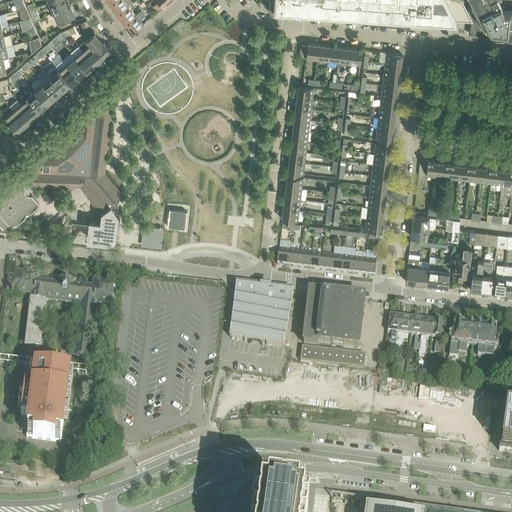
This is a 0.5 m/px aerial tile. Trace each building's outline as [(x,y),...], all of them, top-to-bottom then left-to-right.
[(25,6),(23,0),(17,3),(19,9),(25,6)] [(67,0),(53,0),(48,2),(52,12),(70,4),(67,0)] [(113,0),(109,3),(115,13),(127,5),(132,1),(131,0),(113,0)] [(269,0),(268,10),(287,12),(288,9),(409,24),(410,16),(411,4),(373,0),(269,0)] [(468,13),(466,8),(461,0),(373,0),(411,4),(410,16),(467,20),(467,14),(468,13)] [(511,0),(470,0),(473,5),(466,8),(468,13),(467,14),(467,20),(470,20),(469,33),(506,38),(506,33),(510,34),(510,35),(511,35),(511,0)] [(30,10),(36,7),(33,1),(27,4),(30,10)] [(162,7),(157,2),(153,5),(158,11),(162,7)] [(70,4),(52,12),(57,23),(58,22),(60,28),(71,23),(69,17),(74,15),(70,4)] [(115,13),(124,23),(134,14),(127,5),(115,13)] [(25,6),(19,9),(22,20),(30,17),(25,6)] [(30,10),(33,16),(39,13),(36,7),(30,10)] [(134,14),(124,23),(132,33),(143,23),(139,19),(144,15),(140,10),(139,10),(136,13),(134,14)] [(83,28),(90,25),(86,19),(80,22),(83,28)] [(26,23),(28,29),(34,26),(32,20),(26,23)] [(31,35),(37,32),(34,26),(28,29),(31,35)] [(61,30),(56,35),(60,39),(65,35),(69,33),(67,28),(61,30)] [(86,38),(90,43),(102,56),(111,49),(103,40),(102,41),(98,36),(94,31),(86,38)] [(56,35),(48,42),(52,46),(60,39),(56,35)] [(42,44),(39,36),(33,39),(29,40),(31,53),(42,44)] [(78,45),(94,63),(102,56),(90,43),(86,38),(78,45)] [(305,58),(306,58),(316,59),(318,44),(307,42),(307,45),(305,58)] [(46,44),(41,48),(45,53),(50,49),(46,44)] [(299,57),(305,58),(307,45),(300,44),(299,57)] [(329,45),(318,44),(316,59),(327,61),(329,45)] [(71,51),(86,70),(94,63),(78,45),(71,51)] [(327,61),(338,62),(340,46),(329,45),(327,61)] [(0,58),(3,58),(8,56),(6,46),(0,47),(0,58)] [(351,47),(340,46),(338,62),(349,63),(351,47)] [(360,65),(362,49),(351,47),(349,63),(360,65)] [(41,48),(36,53),(40,57),(45,53),(41,48)] [(71,51),(63,58),(79,76),(86,70),(71,51)] [(385,63),(401,64),(402,54),(386,52),(385,63)] [(30,57),(25,62),(29,66),(34,62),(30,57)] [(55,65),(71,83),(79,76),(63,58),(55,65)] [(25,62),(21,66),(24,71),(29,66),(25,62)] [(399,75),(401,64),(385,63),(384,73),(399,75)] [(71,83),(55,65),(54,64),(46,70),(62,88),(70,82),(71,83)] [(19,68),(14,72),(18,77),(23,72),(19,68)] [(54,95),(62,88),(46,70),(39,77),(54,95)] [(14,72),(9,76),(13,81),(18,77),(14,72)] [(382,84),(398,86),(399,75),(384,73),(382,84)] [(47,102),(54,95),(39,77),(31,84),(47,102)] [(31,84),(23,90),(40,110),(40,109),(39,108),(47,102),(31,84)] [(397,97),(398,86),(382,84),(381,95),(397,97)] [(296,96),(312,98),(314,87),(298,85),(296,96)] [(32,116),(40,110),(23,90),(27,95),(28,96),(21,103),(32,116)] [(380,106),(395,108),(397,97),(381,95),(380,106)] [(312,98),(296,96),(295,107),(311,108),(312,98)] [(17,98),(9,105),(13,110),(25,123),(32,116),(21,103),(17,98)] [(119,198),(118,197),(119,195),(120,191),(113,183),(111,182),(111,181),(104,173),(105,160),(104,158),(109,147),(106,143),(107,138),(110,136),(108,124),(109,121),(112,119),(111,116),(110,107),(99,105),(96,108),(95,115),(86,114),(83,117),(82,126),(78,130),(78,132),(70,132),(55,144),(54,151),(52,150),(49,153),(41,153),(34,159),(36,164),(33,166),(32,168),(29,170),(23,170),(16,177),(17,179),(12,180),(3,188),(4,190),(0,191),(0,224),(3,228),(9,228),(14,224),(16,225),(24,217),(26,213),(28,214),(37,206),(39,202),(32,194),(29,194),(29,185),(31,184),(32,185),(44,186),(46,184),(47,186),(58,186),(61,185),(61,186),(73,187),(75,183),(82,184),(81,186),(91,197),(91,201),(99,210),(97,221),(90,221),(89,223),(88,234),(90,239),(108,242),(114,240),(116,226),(117,215),(116,213),(117,212),(119,198)] [(394,119),(395,108),(380,106),(378,117),(394,119)] [(311,108),(295,107),(294,117),(310,119),(311,108)] [(13,110),(5,116),(9,121),(9,122),(16,131),(25,123),(13,110)] [(310,119),(294,117),(292,128),(308,130),(310,119)] [(377,128),(393,130),(394,119),(378,117),(377,128)] [(308,130),(292,128),(291,139),(307,141),(308,130)] [(392,140),(393,130),(377,128),(376,139),(392,140)] [(307,141),(291,139),(290,150),(306,152),(307,141)] [(391,143),(375,142),(374,152),(390,154),(391,143)] [(306,152),(290,150),(289,161),(304,163),(306,152)] [(373,163),(389,165),(390,154),(374,152),(373,163)] [(438,160),(427,159),(426,175),(436,176),(438,160)] [(449,161),(438,160),(436,176),(447,177),(449,161)] [(303,174),(304,163),(289,161),(287,172),(303,174)] [(460,163),(449,161),(447,177),(458,179),(460,163)] [(372,174),(387,176),(389,165),(373,163),(372,174)] [(471,164),(460,163),(458,179),(469,180),(471,164)] [(482,165),(471,164),(469,180),(480,181),(482,165)] [(492,167),(482,165),(480,181),(490,183),(492,167)] [(494,167),(492,167),(490,183),(501,184),(503,168),(498,167),(494,167)] [(511,168),(503,168),(501,184),(500,192),(500,198),(504,199),(505,195),(511,196),(511,193),(511,185),(511,168)] [(370,185),(386,187),(387,176),(372,174),(370,185)] [(287,175),(286,186),(301,187),(303,177),(287,175)] [(369,196),(385,198),(386,187),(370,185),(369,196)] [(286,186),(284,197),(300,198),(301,187),(286,186)] [(368,207),(384,209),(385,198),(369,196),(368,207)] [(284,197),(283,207),(299,209),(300,198),(284,197)] [(298,220),(299,209),(283,207),(282,218),(298,220)] [(366,218),(382,219),(384,209),(368,207),(366,218)] [(185,228),(185,227),(187,211),(170,209),(167,226),(185,228)] [(413,215),(412,225),(434,228),(434,226),(435,220),(435,219),(435,217),(413,215)] [(382,219),(366,218),(365,228),(381,230),(382,219)] [(434,228),(412,225),(411,236),(427,238),(428,227),(434,228)] [(163,228),(143,226),(141,246),(160,248),(163,228)] [(487,232),(476,231),(474,247),(480,248),(481,244),(485,244),(487,232)] [(498,234),(487,232),(485,244),(496,246),(498,234)] [(496,246),(506,247),(508,235),(498,234),(496,246)] [(420,248),(421,240),(410,239),(409,247),(420,248)] [(455,257),(453,276),(467,277),(471,248),(463,247),(462,258),(455,257)] [(277,265),(288,266),(290,251),(279,249),(277,265)] [(288,266),(299,268),(300,252),(290,251),(288,266)] [(299,268),(309,269),(311,253),(300,252),(299,268)] [(366,260),(364,276),(375,277),(375,274),(377,253),(367,252),(366,255),(366,260)] [(311,253),(309,269),(320,270),(322,255),(311,253)] [(353,274),(364,276),(366,260),(366,255),(355,254),(355,258),(353,274)] [(320,270),(331,272),(333,256),(322,255),(320,270)] [(331,272),(342,273),(344,257),(333,256),(331,272)] [(437,284),(439,261),(440,257),(435,256),(434,261),(429,261),(426,283),(437,284)] [(342,273),(353,274),(355,258),(344,257),(342,273)] [(405,281),(416,282),(419,258),(408,257),(405,281)] [(419,259),(416,282),(426,283),(429,261),(419,259)] [(472,265),(470,288),(480,290),(483,261),(478,260),(477,266),(472,265)] [(437,284),(447,286),(450,262),(439,261),(437,284)] [(480,290),(492,291),(493,275),(491,274),(493,262),(483,261),(480,290)] [(500,292),(503,293),(506,265),(497,264),(496,275),(493,275),(492,291),(494,291),(494,292),(495,292),(500,292)] [(511,265),(506,265),(503,293),(506,293),(511,293),(511,265)] [(12,294),(13,294),(35,297),(35,300),(30,299),(24,346),(41,348),(46,301),(80,305),(73,356),(90,358),(96,308),(89,307),(90,302),(107,304),(114,305),(115,296),(117,283),(108,282),(109,280),(102,279),(101,281),(93,280),(92,286),(76,284),(76,281),(56,279),(55,282),(39,280),(39,274),(31,273),(31,271),(24,270),(24,272),(15,271),(14,277),(9,276),(7,291),(12,292),(11,293),(12,293),(12,294)] [(293,292),(293,291),(292,291),(237,284),(234,284),(234,285),(236,285),(229,337),(244,340),(244,342),(245,342),(246,341),(266,344),(266,346),(267,346),(267,345),(283,348),(283,347),(285,337),(287,327),(291,307),(293,292)] [(309,295),(303,344),(318,346),(318,345),(331,347),(333,347),(343,348),(345,349),(345,348),(355,349),(355,350),(358,350),(358,347),(359,341),(359,340),(360,338),(359,338),(360,331),(361,329),(360,329),(361,321),(362,321),(362,320),(361,320),(362,312),(363,312),(363,311),(362,311),(363,309),(363,305),(363,303),(364,303),(364,301),(361,300),(351,299),(349,299),(339,298),(337,297),(337,298),(327,296),(324,296),(325,295),(309,293),(309,295)] [(396,344),(400,318),(390,317),(387,332),(386,341),(390,341),(390,342),(390,343),(396,344)] [(407,336),(409,336),(411,319),(400,318),(396,344),(395,349),(401,350),(402,344),(406,344),(407,336)] [(411,319),(409,336),(414,337),(413,351),(419,352),(422,321),(411,319)] [(426,338),(431,339),(433,322),(422,321),(419,352),(424,352),(426,338)] [(440,354),(444,323),(433,322),(431,339),(436,339),(434,354),(440,354)] [(472,347),(475,328),(464,327),(464,326),(461,324),(457,323),(454,325),(454,326),(453,334),(452,334),(452,335),(449,336),(448,341),(451,344),(449,358),(457,359),(457,357),(465,358),(467,347),(472,347)] [(475,328),(472,347),(478,348),(477,357),(479,357),(479,360),(482,360),(482,358),(484,358),(485,357),(493,358),(494,349),(498,347),(498,342),(496,340),(495,340),(496,331),(496,330),(493,328),(493,327),(489,327),(486,329),(482,329),(475,328)] [(302,348),(300,362),(364,369),(365,355),(302,348)] [(380,364),(379,370),(392,373),(392,366),(380,364)] [(28,427),(27,433),(28,433),(33,433),(33,438),(32,438),(32,439),(46,441),(55,442),(56,441),(54,441),(55,436),(60,437),(61,438),(61,437),(62,436),(69,372),(35,367),(33,387),(25,386),(23,402),(22,402),(22,403),(23,403),(22,410),(21,410),(21,411),(22,411),(21,415),(21,417),(22,417),(29,418),(28,427)] [(438,368),(437,381),(444,382),(446,369),(438,368)] [(485,403),(484,422),(494,422),(495,404),(485,403)] [(504,412),(499,452),(511,453),(511,412),(504,412)] [(254,509),(253,511),(302,511),(303,509),(302,509),(302,508),(301,508),(298,508),(296,508),(296,503),(268,499),(267,504),(261,503),(260,503),(260,504),(259,510),(254,509)] [(442,511),(389,505),(387,504),(367,502),(367,503),(365,511),(442,511)]
